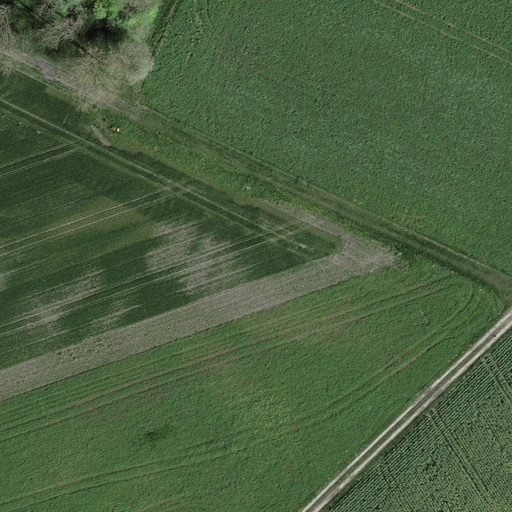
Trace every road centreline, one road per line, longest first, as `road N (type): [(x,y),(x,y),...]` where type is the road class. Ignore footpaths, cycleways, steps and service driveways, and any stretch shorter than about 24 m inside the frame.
road 1 (track): [(0,44),(511,298)]
road 2 (track): [(511,314),(314,511)]
